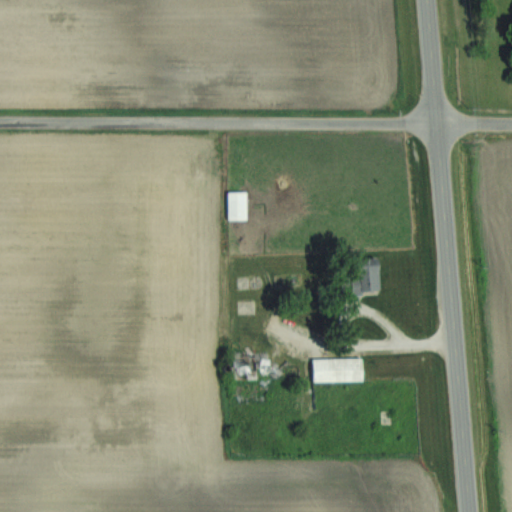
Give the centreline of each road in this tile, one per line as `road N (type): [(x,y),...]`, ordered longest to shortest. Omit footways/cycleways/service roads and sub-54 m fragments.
road 1 (secondary): [(471,511),(429,0)]
road 2 (residential): [(511,125),(0,123)]
